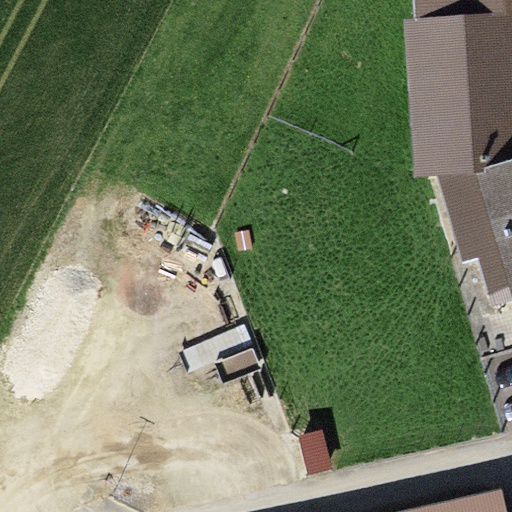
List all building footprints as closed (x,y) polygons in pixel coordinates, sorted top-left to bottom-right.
[(511,0),(405,0),(405,14),(511,11),(511,0)] [(511,11),(405,14),(409,171),(476,169),(511,158),(511,11)] [(511,158),(476,169),(511,291),(511,158)] [(406,288),(352,331),(377,361),(430,317),(406,288)] [(497,511),(494,495),(411,511),(497,511)]
